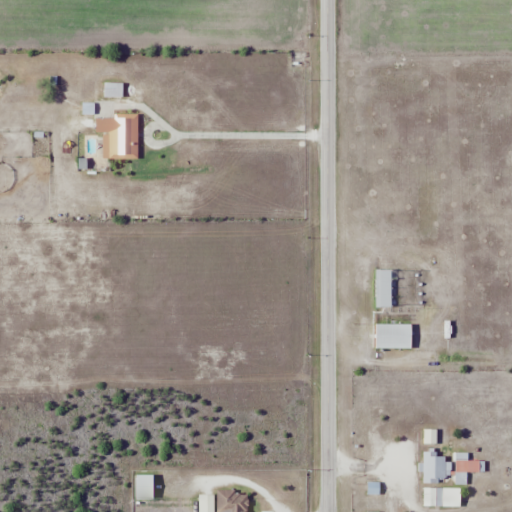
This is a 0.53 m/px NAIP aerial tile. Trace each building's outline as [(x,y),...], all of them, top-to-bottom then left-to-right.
[(137,159),(138,115),(100,115),(100,111),(95,111),(95,132),(109,133),(109,158),(137,159)] [(376,270),(376,307),(393,307),(393,270),(376,270)] [(411,324),(376,324),(376,349),(411,349),(411,324)] [(436,442),(436,430),(424,430),(424,442),(436,442)] [(423,453),(423,482),(445,482),(445,453),(423,453)] [(424,506),(436,506),(435,489),(424,489),(424,506)] [(247,511),(247,491),(216,492),(216,511),(247,511)]
